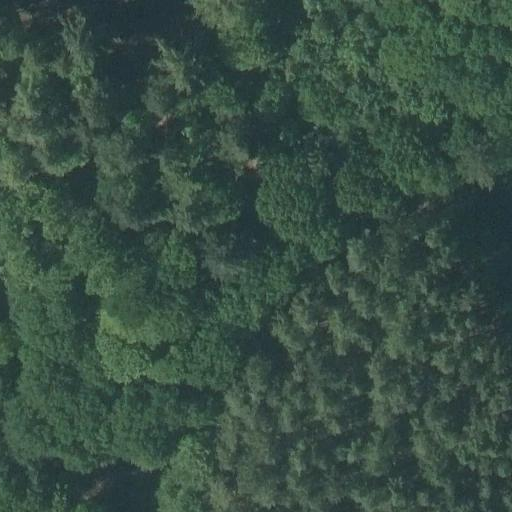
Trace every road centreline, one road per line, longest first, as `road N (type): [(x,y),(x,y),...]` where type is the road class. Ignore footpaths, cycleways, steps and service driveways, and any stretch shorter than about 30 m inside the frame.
road 1 (track): [(511,78),(467,96),(236,248),(237,287),(193,511)]
road 2 (track): [(0,165),(50,170),(202,243),(236,248),(253,0)]
